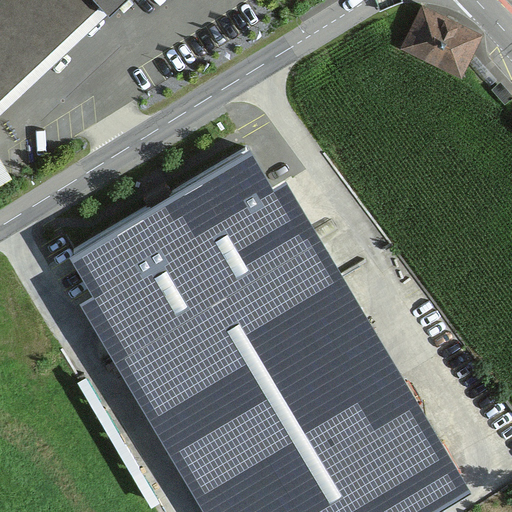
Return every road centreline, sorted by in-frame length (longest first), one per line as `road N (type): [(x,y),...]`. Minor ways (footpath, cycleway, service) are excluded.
road 1 (unknown): [(258,67),(495,469)]
road 2 (secondary): [(368,0),(0,227)]
